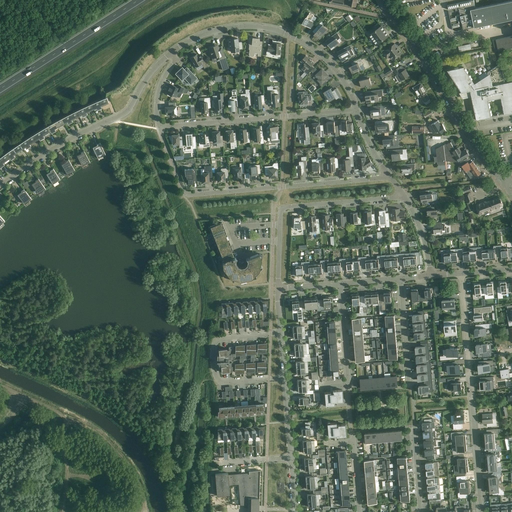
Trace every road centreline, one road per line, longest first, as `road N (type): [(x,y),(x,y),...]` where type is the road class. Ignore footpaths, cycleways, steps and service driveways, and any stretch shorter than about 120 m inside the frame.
road 1 (track): [(0,360),(122,421),(162,472),(172,511)]
road 2 (residential): [(481,511),(460,274)]
road 3 (residential): [(357,111),(323,57),(289,34),(237,26),(171,52)]
road 4 (residential): [(507,181),(479,154),(381,0)]
road 5 (residential): [(171,52),(125,113),(0,186)]
road 6 (residential): [(277,289),(281,209),(403,194)]
road 7 (residential): [(159,126),(357,111)]
road 8 (residential): [(285,377),(222,382),(212,358),(215,340),(280,333)]
road 9 (residential): [(281,187),(185,192),(159,126)]
road 10 (motorway): [(0,89),(138,0)]
road 11 (residential): [(323,385),(347,379),(339,284)]
